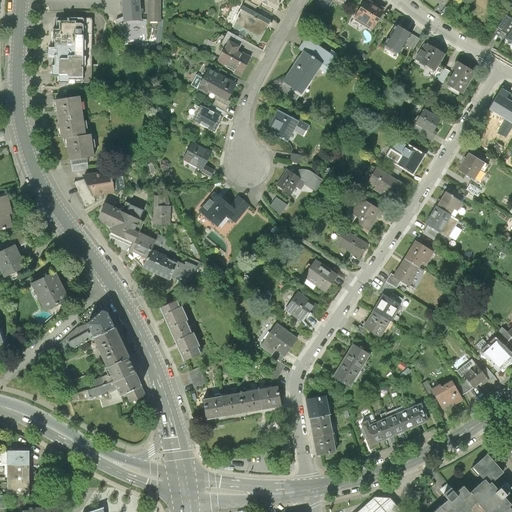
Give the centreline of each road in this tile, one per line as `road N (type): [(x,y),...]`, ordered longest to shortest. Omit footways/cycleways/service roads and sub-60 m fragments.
road 1 (primary): [(170,416),(140,334),(44,191),(25,146),(16,94),(20,0)]
road 2 (residential): [(362,283),(499,66)]
road 3 (residential): [(362,283),(300,381),(296,405),(310,489)]
road 4 (primary): [(310,489),(439,447),(511,400)]
road 5 (residential): [(302,0),(252,91),(242,124),(246,163)]
road 6 (primary): [(182,485),(250,494),(310,489)]
road 7 (primary): [(0,406),(111,461)]
